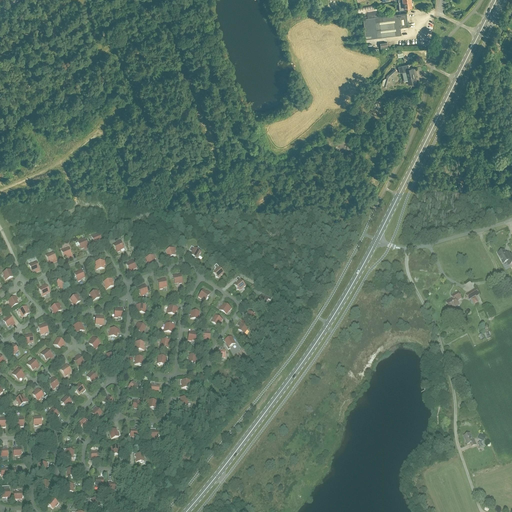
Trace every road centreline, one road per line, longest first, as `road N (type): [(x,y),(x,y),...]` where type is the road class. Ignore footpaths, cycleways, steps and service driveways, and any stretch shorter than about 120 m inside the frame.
road 1 (primary): [(185,511),(307,354),(376,239)]
road 2 (primary): [(376,239),(496,0)]
road 3 (unclassified): [(376,239),(419,248),(511,221)]
